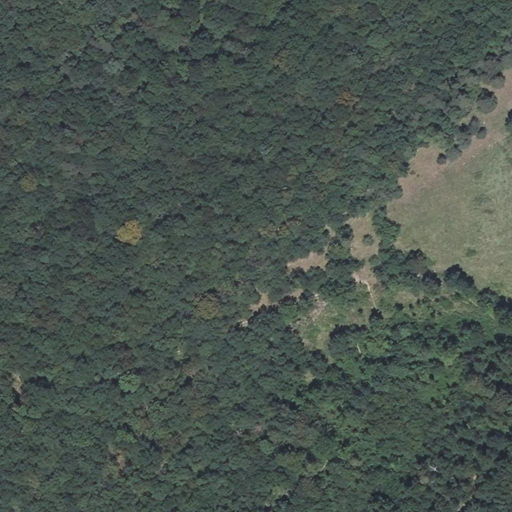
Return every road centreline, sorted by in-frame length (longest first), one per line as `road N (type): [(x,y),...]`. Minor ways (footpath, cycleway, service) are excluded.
road 1 (track): [(365,278),(131,370),(56,385),(0,364)]
road 2 (track): [(511,252),(365,278)]
